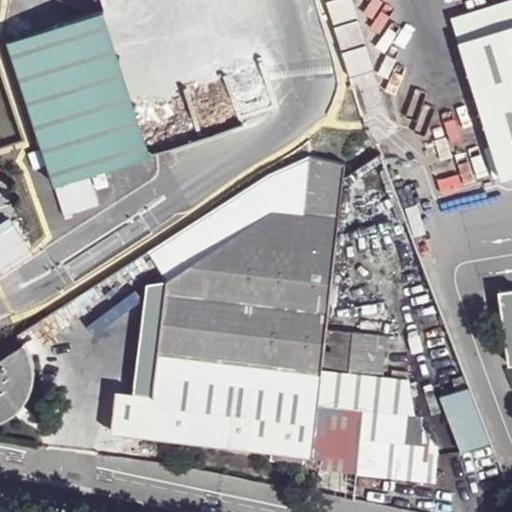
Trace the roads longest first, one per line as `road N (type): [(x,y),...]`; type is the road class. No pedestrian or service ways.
road 1 (unknown): [(0,283),(282,138),(309,113),(322,85),(312,0)]
road 2 (unknown): [(482,113),(433,0)]
